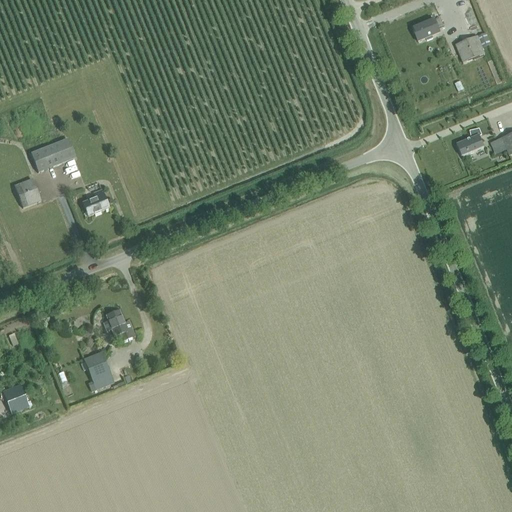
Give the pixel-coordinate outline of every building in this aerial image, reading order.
[(417,22),(419,26),(433,20),(431,16),(417,22)] [(438,29),(443,27),(440,19),(435,21),(413,30),(418,43),(440,34),(438,29)] [(463,65),(485,56),(477,38),(456,47),(463,65)] [(462,158),(484,149),(480,137),(482,137),(479,130),(470,132),(471,140),(457,146),(462,158)] [(511,135),(502,140),(507,151),(509,158),(511,156),(511,135)] [(507,151),(502,140),(491,144),(495,156),(507,151)] [(38,174),(75,160),(68,141),(31,156),(38,174)] [(23,210),(41,203),(32,181),(14,188),(23,210)] [(88,218),(109,210),(103,197),(101,192),(93,195),(95,200),(83,205),(88,218)] [(111,331),(114,338),(119,336),(121,343),(134,338),(128,323),(124,325),(119,312),(106,317),(108,322),(103,324),(106,333),(111,331)] [(101,354),(83,362),(95,391),(113,384),(110,376),(101,354)] [(11,416),(28,408),(20,387),(2,394),(11,416)]
